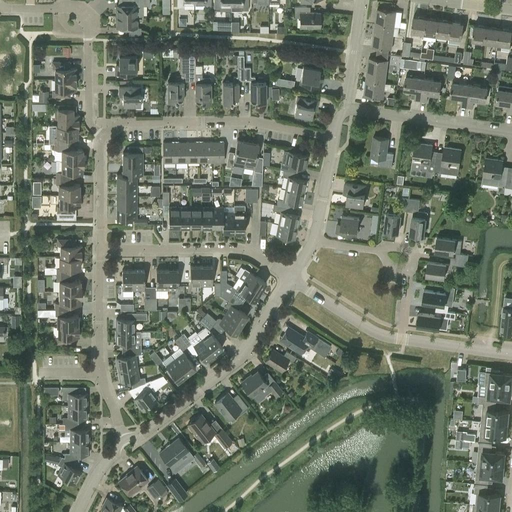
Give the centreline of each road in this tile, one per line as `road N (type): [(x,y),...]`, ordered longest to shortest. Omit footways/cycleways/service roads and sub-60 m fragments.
road 1 (residential): [(511,354),(381,334),(290,279)]
road 2 (residential): [(335,136),(249,121),(115,125),(105,137)]
road 3 (residential): [(134,438),(253,350),(290,279)]
road 4 (residential): [(105,137),(90,119),(89,22),(76,8),(0,7)]
road 5 (residential): [(290,279),(237,249),(101,246)]
road 6 (residential): [(511,132),(345,109)]
road 7 (residential): [(99,372),(101,246)]
